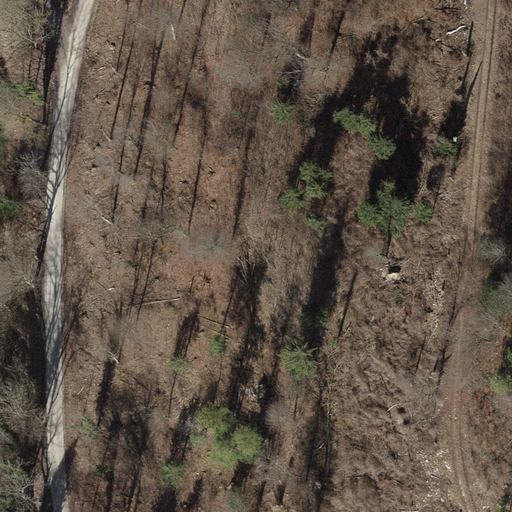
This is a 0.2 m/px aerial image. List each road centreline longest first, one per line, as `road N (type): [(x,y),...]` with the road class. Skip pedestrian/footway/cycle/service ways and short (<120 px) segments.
road 1 (track): [(492,0),(462,294),(461,465),(481,511)]
road 2 (track): [(79,0),(46,267),(73,511)]
